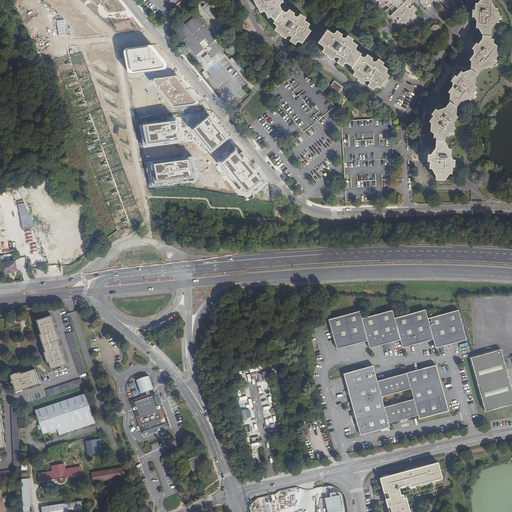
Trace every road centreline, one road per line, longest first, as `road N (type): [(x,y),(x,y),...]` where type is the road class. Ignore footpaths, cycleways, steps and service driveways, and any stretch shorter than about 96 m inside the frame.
road 1 (residential): [(127,0),(298,204),(334,215),(511,210)]
road 2 (trunk): [(511,256),(194,269)]
road 3 (trunk): [(196,282),(304,273),(511,275)]
road 4 (unknown): [(160,263),(176,347),(211,427)]
road 5 (tertiary): [(511,428),(351,463)]
road 6 (tertiary): [(352,470),(511,435)]
road 7 (primary): [(194,269),(34,286)]
road 8 (primary): [(36,298),(196,282)]
